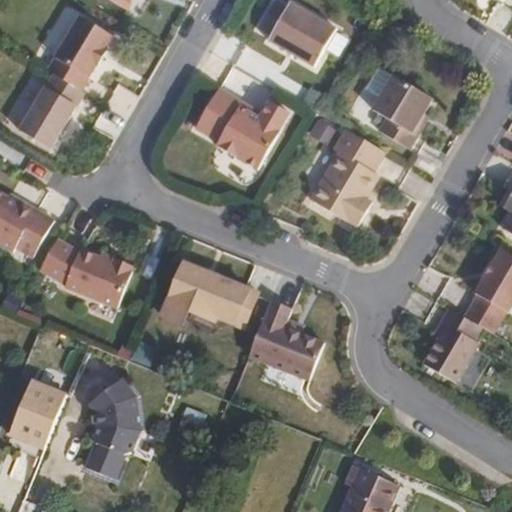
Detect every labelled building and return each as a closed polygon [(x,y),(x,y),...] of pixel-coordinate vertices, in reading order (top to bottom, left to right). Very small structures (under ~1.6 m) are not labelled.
[(108,0),(127,10),(133,0),(108,0)] [(288,11),(275,3),(256,35),(314,68),(336,31),(291,5),(288,11)] [(53,75),(81,91),(97,65),(99,66),(108,51),(105,50),(113,37),(80,17),(47,71),(53,75)] [(81,91),(53,75),(20,132),(51,150),(84,93),(81,91)] [(388,120),(380,133),(410,151),(426,124),(418,118),(430,98),(395,77),(374,112),(388,120)] [(253,115),(251,109),(219,91),(196,129),(219,143),(217,147),(258,171),(276,141),(274,140),(290,114),(270,103),(263,116),(260,120),(253,115)] [(263,116),(251,109),(253,115),(260,120),(263,116)] [(386,154),(347,130),(335,151),(340,154),(312,202),(352,225),(353,224),(359,228),(369,211),(363,207),(367,200),(381,177),(374,174),(386,154)] [(36,214),(0,193),(0,243),(14,252),(17,247),(34,257),(55,221),(38,211),(36,214)] [(367,200),(363,207),(369,211),(373,204),(367,200)] [(80,252),(58,240),(41,270),(66,284),(66,286),(118,307),(132,270),(130,269),(131,265),(115,258),(113,262),(99,257),(80,250),(80,252)] [(478,295),(465,318),(481,327),(493,334),(506,311),(508,312),(511,306),(511,253),(502,248),(476,294),(478,295)] [(101,253),(99,257),(113,262),(115,258),(101,253)] [(259,293),(185,263),(170,298),(216,317),(222,303),(234,308),(229,322),(244,328),(259,293)] [(293,310),(272,301),(249,356),(310,381),(325,344),(285,328),(293,310)] [(222,303),(216,317),(229,322),(234,308),(222,303)] [(465,318),(450,310),(442,323),(447,327),(440,338),(425,365),(456,384),(479,343),(474,340),(481,327),(465,318)] [(447,327),(442,323),(435,336),(440,338),(447,327)] [(104,390),(80,464),(121,478),(145,403),(104,390)] [(186,415),(178,434),(200,443),(208,424),(186,415)] [(16,425),(0,465),(0,477),(6,481),(5,484),(29,494),(51,439),(16,425)] [(355,487),(345,511),(391,511),(403,484),(357,465),(349,484),(355,487)]
